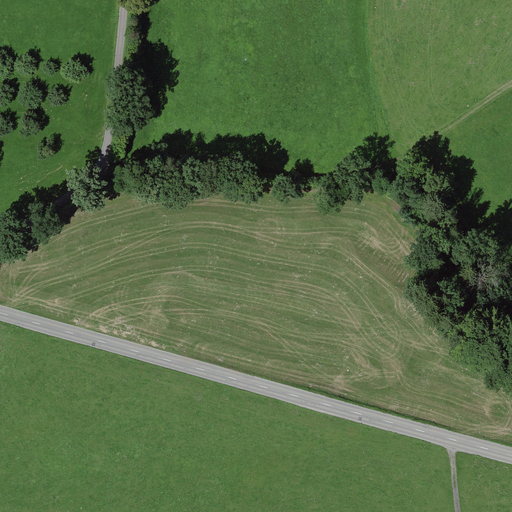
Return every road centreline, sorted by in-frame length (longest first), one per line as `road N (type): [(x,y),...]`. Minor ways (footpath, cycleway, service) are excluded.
road 1 (secondary): [(511,455),(0,313)]
road 2 (track): [(99,173),(375,167),(511,85)]
road 3 (residential): [(0,236),(99,173),(123,0)]
